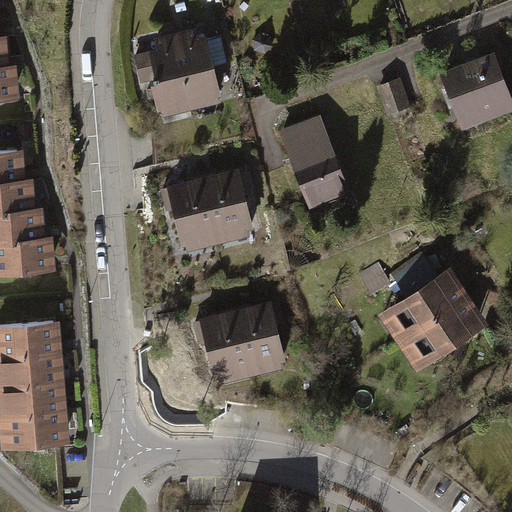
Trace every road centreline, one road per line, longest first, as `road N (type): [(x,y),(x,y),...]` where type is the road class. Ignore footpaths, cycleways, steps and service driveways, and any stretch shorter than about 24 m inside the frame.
road 1 (residential): [(124,445),(99,0)]
road 2 (residential): [(405,511),(335,470),(274,454),(124,445)]
